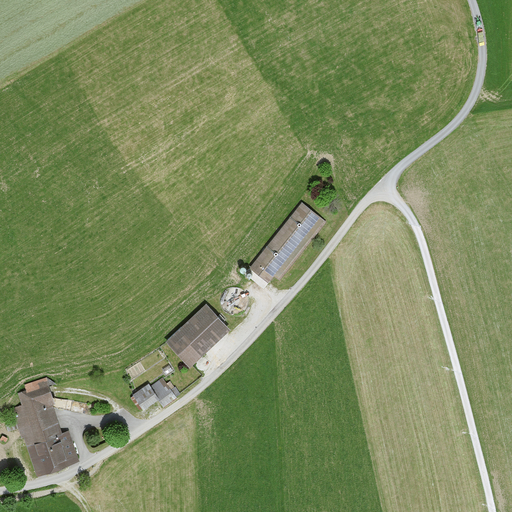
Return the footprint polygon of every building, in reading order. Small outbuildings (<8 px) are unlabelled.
[(280,280),(325,221),(300,201),(248,268),(268,284),(274,276),(280,280)] [(228,315),(233,316),(239,315),(244,311),(248,306),(249,300),(247,294),(243,289),(238,287),(232,286),(226,288),(222,291),(219,296),(218,302),(219,307),(223,312),(228,315)] [(229,330),(206,305),(167,342),(191,366),(229,330)] [(177,397),(160,376),(130,400),(140,413),(158,399),(164,407),(177,397)] [(54,404),(45,378),(23,386),(26,393),(18,396),(21,406),(7,411),(14,431),(19,429),(35,474),(79,458),(69,431),(62,434),(51,405),(54,404)]
